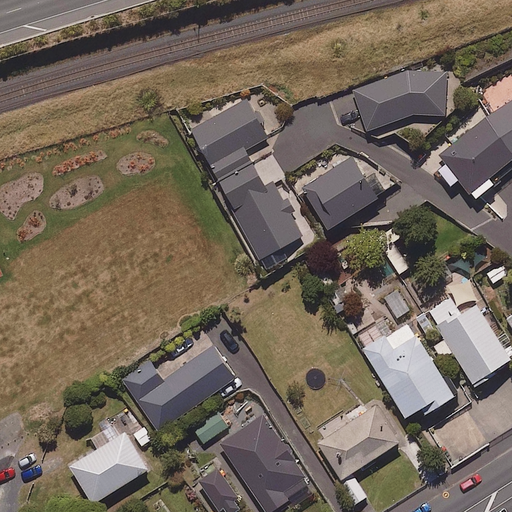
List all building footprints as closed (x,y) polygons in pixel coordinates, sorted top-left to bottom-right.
[(446,76),(417,68),(352,90),(365,128),(419,114),(444,115),(446,76)] [(270,136),(248,98),(194,128),(239,210),(235,212),(261,258),(306,233),(276,181),(269,185),(248,148),(270,136)] [(511,158),(511,99),(485,117),(496,134),(475,148),(491,172),(511,158)] [(382,195),(355,154),(305,187),(332,228),(382,195)] [(411,267),(399,247),(389,254),(400,273),(411,267)] [(441,291),(428,270),(408,282),(422,303),(441,291)] [(463,314),(452,296),(430,311),(447,337),(434,345),(442,357),(454,349),(477,384),(511,360),(511,353),(479,303),(463,314)] [(457,395),(411,320),(366,349),(408,416),(424,407),(428,413),(457,395)] [(238,376),(215,344),(166,379),(151,359),(123,380),(161,432),(238,376)] [(286,511),(318,492),(256,394),(229,411),(241,430),(215,446),(256,511),(286,511)] [(402,441),(375,401),(315,441),(340,479),(337,480),(354,505),(369,496),(353,473),(402,441)] [(229,426),(219,411),(194,427),(204,443),(229,426)] [(154,467),(130,429),(122,435),(115,424),(95,437),(102,448),(75,465),(98,502),(154,467)] [(237,499),(241,496),(219,467),(196,485),(216,511),(235,511),(243,507),(237,499)]
